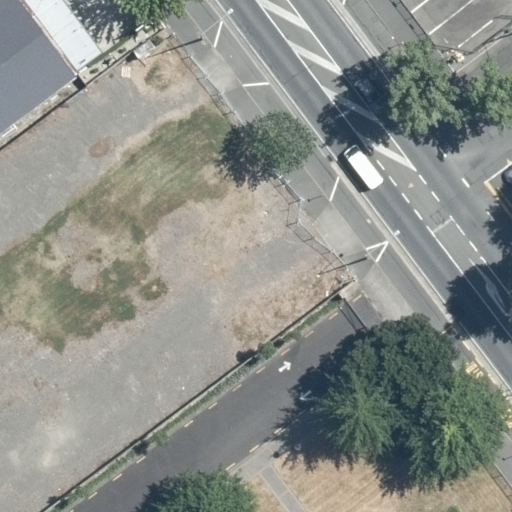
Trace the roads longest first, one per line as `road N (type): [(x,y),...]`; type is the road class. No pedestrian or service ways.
road 1 (secondary): [(406,219),(237,0)]
road 2 (secondary): [(299,0),(449,200)]
road 3 (secondary): [(511,349),(406,219)]
